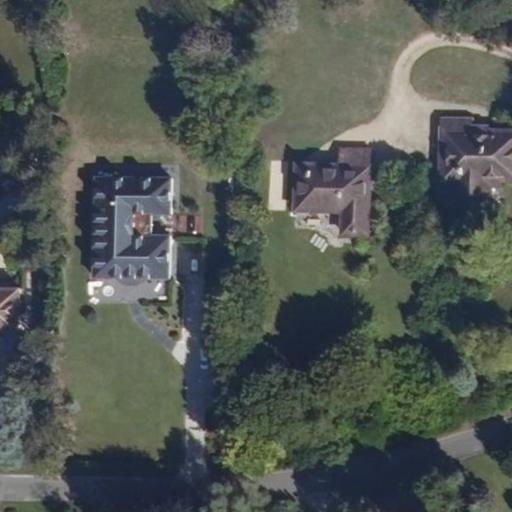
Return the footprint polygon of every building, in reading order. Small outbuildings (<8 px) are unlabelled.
[(511,182),(511,128),(474,128),(475,118),(445,119),(445,126),(445,140),(448,143),(448,182),(461,182),(461,198),(494,198),(495,189),(505,189),(505,182),(511,182)] [(448,182),(448,143),(445,140),(445,126),(440,126),(440,173),(445,173),(445,182),(448,182)] [(374,235),(374,150),(343,148),(341,168),(326,168),(326,163),(297,164),(298,213),(342,213),(343,236),(374,235)] [(168,218),(169,181),(94,180),(92,281),(177,282),(178,235),(134,234),(135,217),(168,218)] [(0,333),(21,333),(21,288),(0,288),(0,333)]
